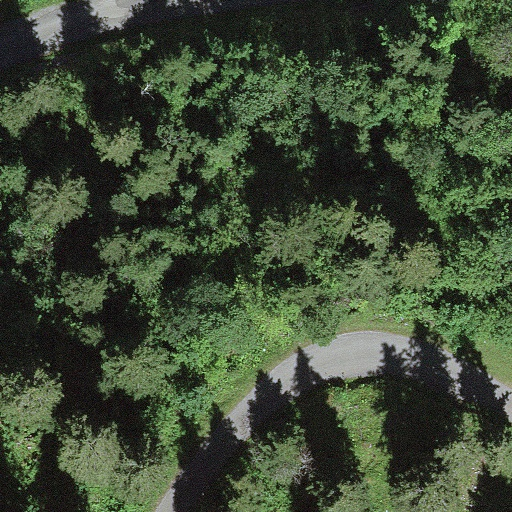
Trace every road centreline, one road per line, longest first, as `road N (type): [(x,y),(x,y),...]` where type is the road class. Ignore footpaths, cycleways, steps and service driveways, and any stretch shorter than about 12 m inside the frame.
road 1 (track): [(511,410),(400,357),(314,357),(256,392),(190,466),(163,511)]
road 2 (track): [(0,50),(129,11),(223,0)]
